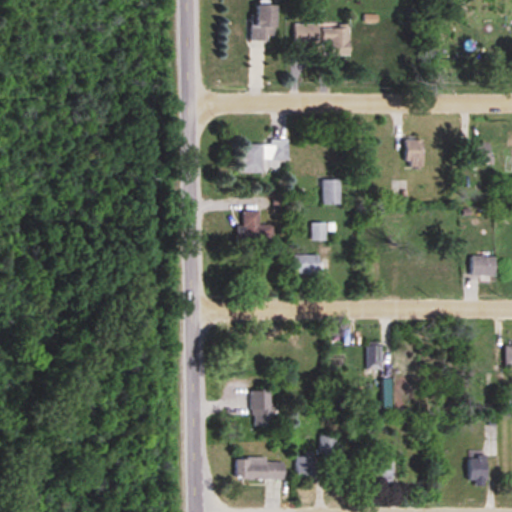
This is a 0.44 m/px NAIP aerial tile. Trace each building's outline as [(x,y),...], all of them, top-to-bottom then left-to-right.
[(252,42),(274,42),(274,5),(252,5),(252,42)] [(319,47),(319,25),(293,25),(293,47),(319,47)] [(350,56),(350,29),(323,29),(323,56),(350,56)] [(422,140),(404,140),(404,167),(422,167),(422,140)] [(238,142),(238,173),(272,173),(272,161),(288,161),(288,142),(238,142)] [(464,165),(489,165),(489,144),(464,144),(464,165)] [(340,205),(340,180),(321,180),(321,205),(340,205)] [(271,226),(259,226),(258,211),(241,211),(241,241),(271,241),(271,226)] [(324,224),(310,224),(310,240),(324,240),(324,224)] [(428,251),(384,251),(384,267),(428,267),(428,251)] [(320,256),(293,256),(293,275),(320,275),(320,256)] [(495,277),(495,258),(469,258),(469,277),(495,277)] [(276,265),(234,265),(234,284),(276,284),(276,265)] [(261,338),(261,354),(291,354),(291,338),(261,338)] [(381,346),(365,346),(365,370),(381,370),(381,346)] [(271,425),(271,390),(250,390),(250,425),(271,425)] [(320,436),(320,451),(334,451),(334,436),(320,436)] [(315,455),(295,455),(294,481),(315,481),(315,455)] [(467,485),(485,485),(485,456),(467,456),(467,485)] [(283,480),(283,459),(234,459),(234,480),(283,480)] [(364,462),(364,482),(390,482),(390,462),(364,462)]
